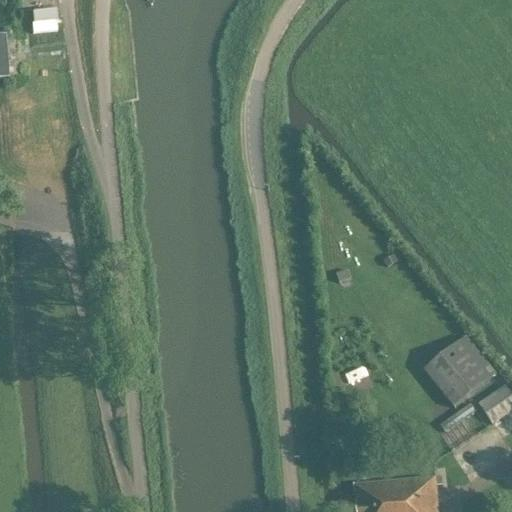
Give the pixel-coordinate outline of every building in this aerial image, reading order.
[(0,79),(10,79),(7,38),(0,38),(0,79)] [(338,290),(365,283),(362,272),(335,279),(338,290)] [(499,376),(468,338),(431,369),(461,407),(499,376)] [(353,375),(374,367),(370,357),(350,364),(353,375)] [(341,374),(330,379),(334,389),(345,385),(341,374)] [(511,399),(505,389),(479,407),(493,427),(511,413),(511,399)] [(473,405),(443,427),(449,435),(479,413),(473,405)] [(359,511),(440,511),(438,478),(357,485),(359,511)]
